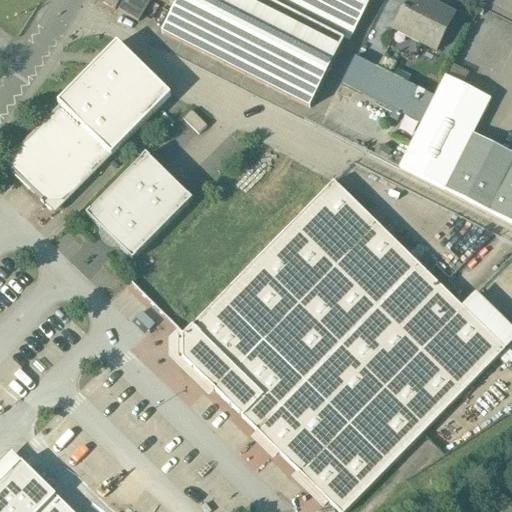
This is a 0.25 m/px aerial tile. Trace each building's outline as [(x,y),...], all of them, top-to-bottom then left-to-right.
[(147,0),(119,0),(115,7),(134,20),(147,0)] [(367,0),(176,0),(161,32),(306,106),(341,37),(347,40),(367,0)] [(401,0),(388,28),(392,30),(406,37),(434,52),(453,14),(425,0),(401,0)] [(392,30),(374,65),(388,71),(406,37),(392,30)] [(115,42),(54,101),(59,106),(109,155),(168,94),(115,42)] [(337,82),(360,93),(374,65),(352,53),(337,82)] [(360,93),(418,123),(433,94),(388,71),(374,65),(360,93)] [(511,223),(511,156),(472,136),(491,98),(443,74),(433,94),(418,123),(397,166),(511,223)] [(109,155),(59,106),(4,162),(40,200),(64,200),(109,155)] [(189,201),(145,153),(84,214),(130,261),(189,201)] [(181,350),(182,361),(336,511),(345,511),(503,350),(332,181),(181,334),(181,350)] [(317,511),(336,511),(182,361),(181,350),(161,332),(142,352),(171,383),(179,376),(317,511)] [(0,483),(20,463),(70,511),(83,511),(28,457),(34,451),(14,431),(0,444),(0,483)] [(0,511),(70,511),(20,463),(0,483),(0,511)]
